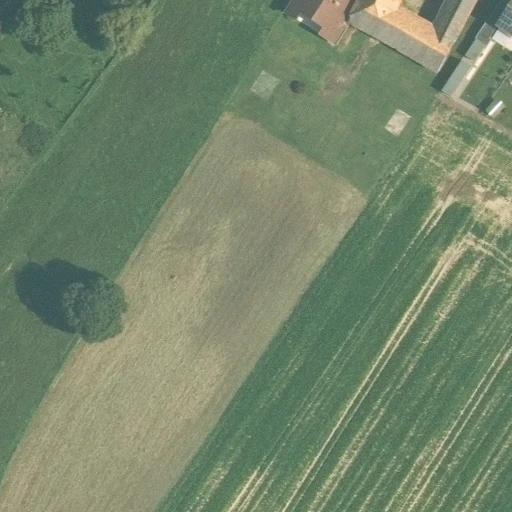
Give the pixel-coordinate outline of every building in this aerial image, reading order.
[(292,0),(284,13),(297,22),(305,10),(303,9),(308,0),(292,0)] [(308,0),(303,9),(305,10),(329,25),(331,23),(345,0),(308,0)] [(345,0),(331,23),(346,32),(349,25),(358,6),(360,2),(361,0),(345,0)] [(361,0),(360,2),(389,13),(395,0),(361,0)] [(476,0),(450,0),(433,34),(453,45),(476,0)] [(499,4),(474,41),(486,49),(500,28),(499,27),(509,11),(499,4)] [(379,15),(358,6),(349,25),(369,36),(379,15)] [(511,6),(509,11),(499,27),(500,28),(511,36),(511,6)] [(433,34),(397,13),(391,20),(379,15),(369,36),(438,73),(453,45),(433,34)] [(459,63),(456,78),(466,80),(469,65),(459,63)]
